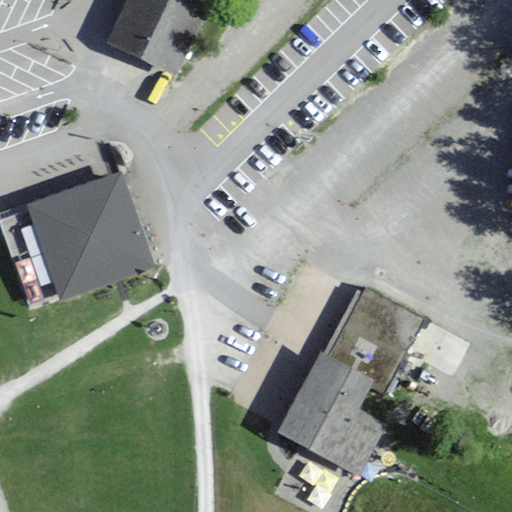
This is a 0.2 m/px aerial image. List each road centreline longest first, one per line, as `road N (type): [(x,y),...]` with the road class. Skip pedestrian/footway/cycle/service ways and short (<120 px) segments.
road 1 (track): [(305,193),(420,290),(511,342)]
road 2 (track): [(196,268),(207,511)]
road 3 (unknown): [(122,106),(202,73),(275,0)]
road 4 (unknown): [(511,104),(434,217)]
